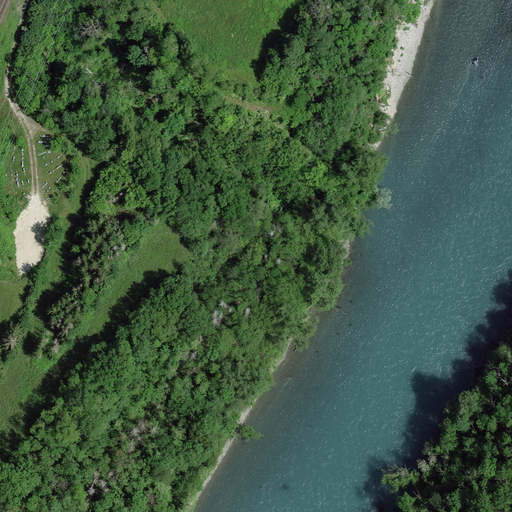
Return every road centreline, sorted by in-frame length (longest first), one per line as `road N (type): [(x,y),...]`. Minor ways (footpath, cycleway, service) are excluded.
road 1 (track): [(152,0),(187,66),(331,168)]
road 2 (track): [(28,118),(12,81),(34,0)]
